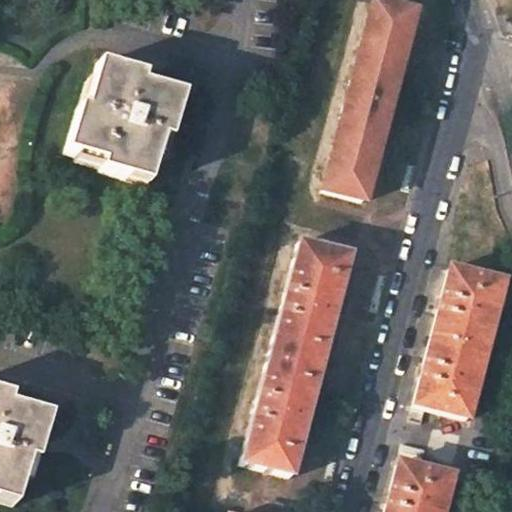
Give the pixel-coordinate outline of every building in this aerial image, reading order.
[(372,2),(362,39),(368,40),(337,158),(331,156),(321,192),(361,202),(383,119),(412,13),(372,2)] [(362,39),(331,156),(337,158),(368,40),(362,39)] [(180,99),(155,91),(140,86),(141,81),(129,77),(95,67),(80,112),(73,110),(58,155),(95,167),(93,173),(144,189),(158,144),(166,146),(180,99)] [(347,256),(296,242),(238,462),(288,477),(297,443),(339,286),(347,256)] [(487,334),(484,332),(493,298),(497,299),(501,282),(447,269),(442,291),(419,378),(411,406),(464,420),(469,403),(465,402),(475,365),(479,366),(487,334)] [(8,400),(0,397),(0,505),(11,509),(24,464),(32,466),(45,418),(6,407),(8,400)] [(383,511),(435,511),(441,491),(446,492),(449,478),(396,464),(390,485),(383,511)]
